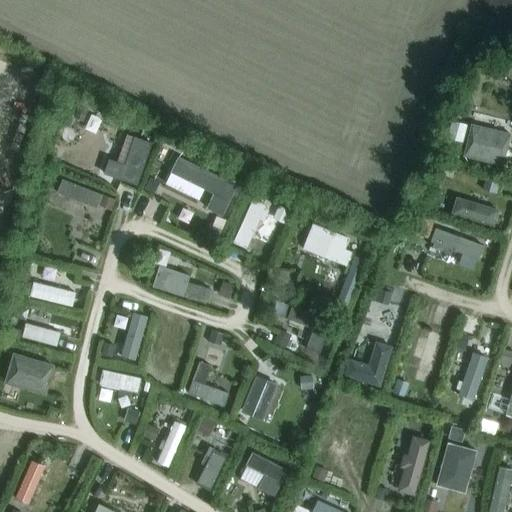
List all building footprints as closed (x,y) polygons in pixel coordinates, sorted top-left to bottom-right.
[(511,122),(485,114),(476,145),(511,156),(511,122)] [(92,133),(85,153),(125,167),(129,155),(108,148),(111,139),(92,133)] [(76,171),(66,195),(108,212),(118,188),(76,171)] [(266,193),(246,233),(260,240),(266,227),(279,234),(292,206),(266,193)] [(366,241),(339,235),(342,221),(322,216),(316,244),(363,256),(366,241)] [(429,259),(460,269),(464,256),(433,246),(429,259)] [(352,276),(357,264),(344,259),(339,272),(352,276)] [(85,300),(90,284),(59,276),(59,275),(47,271),(42,289),(85,300)] [(383,326),(397,301),(384,294),(370,319),(383,326)] [(301,307),(332,322),(338,310),(307,295),(301,307)] [(146,304),(138,347),(150,349),(159,306),(146,304)] [(141,322),(146,310),(134,306),(129,317),(141,322)] [(82,323),(86,311),(71,307),(67,319),(82,323)] [(38,314),(34,327),(70,337),(74,324),(38,314)] [(427,376),(445,380),(453,340),(436,337),(427,376)] [(485,344),(486,368),(501,367),(500,343),(485,344)] [(165,359),(193,365),(196,353),(168,346),(165,359)] [(149,392),(154,369),(115,360),(110,385),(130,390),(130,388),(149,392)] [(293,377),(271,366),(254,401),(276,411),(293,377)] [(313,367),(314,381),(326,380),(326,367),(313,367)] [(238,398),(243,384),(206,372),(201,386),(238,398)] [(371,439),(378,409),(350,403),(344,434),(371,439)] [(184,459),(197,415),(184,411),(171,455),(184,459)] [(240,445),(248,422),(235,418),(227,440),(240,445)] [(462,435),(451,477),(479,484),(485,460),(492,461),(496,444),(462,435)] [(430,485),(433,439),(418,438),(414,484),(430,485)] [(219,442),(214,476),(230,479),(236,445),(219,442)] [(266,477),(267,476),(288,486),(300,460),(265,445),(253,471),(266,477)] [(27,492),(41,497),(59,455),(44,449),(27,492)] [(511,466),(501,504),(511,506),(511,466)] [(317,486),(312,501),(323,505),(328,490),(317,486)] [(330,492),(324,509),(333,511),(366,511),(369,507),(330,492)] [(439,492),(437,505),(449,507),(451,494),(439,492)] [(112,495),(104,511),(137,511),(140,508),(112,495)]
